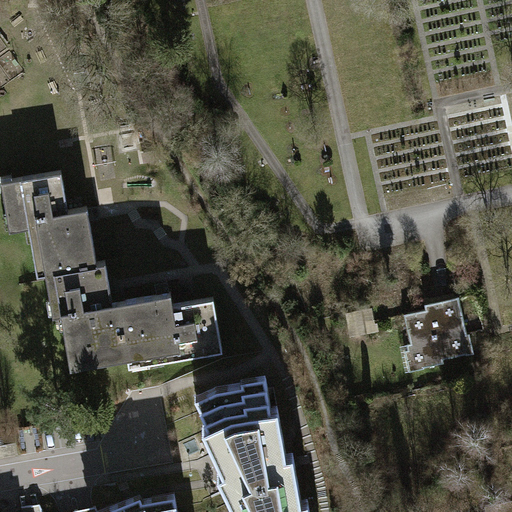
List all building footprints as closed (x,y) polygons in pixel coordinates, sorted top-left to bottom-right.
[(35,272),(44,271),(95,263),(86,204),(67,207),(61,169),(0,178),(8,227),(28,224),(35,272)] [(127,355),(118,299),(111,300),(105,261),(95,263),(44,271),(51,315),(60,313),(68,364),(127,355)] [(169,291),(118,299),(127,355),(128,363),(219,348),(211,296),(171,302),(169,291)] [(424,309),(403,313),(415,369),(443,363),(442,358),(469,353),(458,296),(423,303),(424,309)] [(271,404),(265,373),(242,376),(243,381),(218,385),(196,395),(209,422),(203,425),(223,469),(218,471),(227,490),(248,481),(296,472),(293,452),(286,453),(277,404),(271,404)] [(300,500),(296,472),(248,481),(227,490),(236,511),(309,511),(308,499),(300,500)] [(177,511),(174,492),(143,498),(140,493),(95,511),(177,511)]
